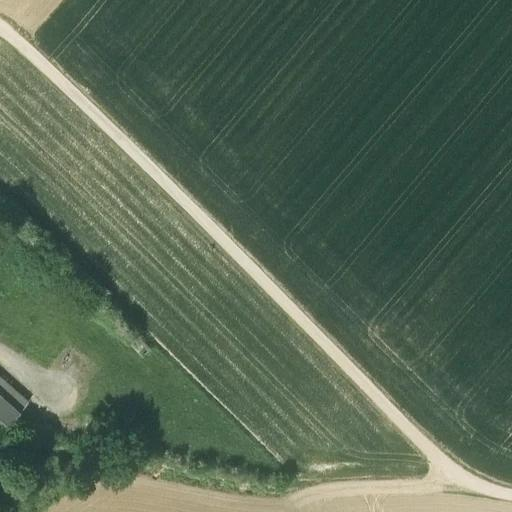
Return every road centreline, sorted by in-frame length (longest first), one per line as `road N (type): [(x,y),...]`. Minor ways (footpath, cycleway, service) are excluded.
road 1 (track): [(511,494),(477,486),(448,466),(0,28)]
road 2 (track): [(0,443),(266,488)]
